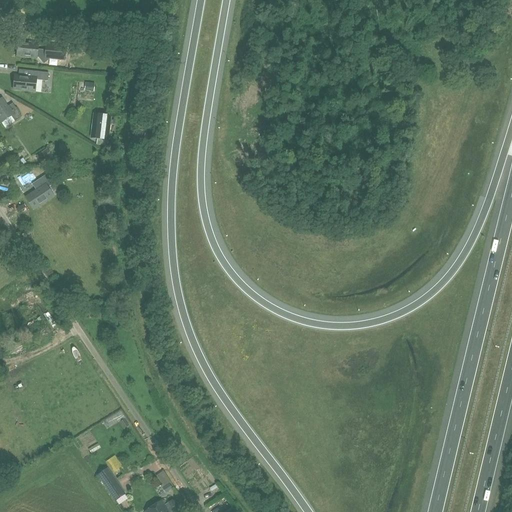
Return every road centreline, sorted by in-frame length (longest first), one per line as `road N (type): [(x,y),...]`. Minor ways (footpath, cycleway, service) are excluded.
road 1 (motorway): [(511,126),(471,238),(423,299),(353,325),(281,312),(224,266),(200,200),(201,144),(226,0)]
road 2 (motorway): [(200,0),(173,144),(174,281),(207,373),(308,511)]
road 3 (unclassified): [(200,511),(0,212)]
road 4 (motorway): [(511,192),(433,511)]
road 5 (motorway): [(478,511),(511,371)]
